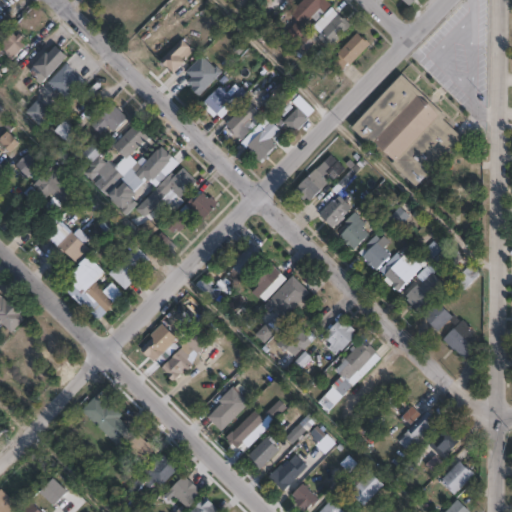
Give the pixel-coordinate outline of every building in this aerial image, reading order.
[(301,0),(326,0),(331,4),(315,21),(311,17),(303,25),(300,22),(299,23),(295,19),(296,18),(290,13),(301,0)] [(337,13),(320,30),(314,24),(331,7),(337,13)] [(338,13),(343,18),(344,17),(351,25),(331,46),(325,40),(323,42),(317,36),(338,13)] [(306,32),(286,52),(276,42),(296,22),(306,32)] [(0,43),(11,32),(15,36),(18,33),(24,38),(21,41),(31,52),(17,66),(3,53),(0,55),(0,43)] [(357,32),(362,37),(363,36),(371,43),(351,65),(349,63),(341,71),(331,62),(339,54),(338,52),(357,32)] [(315,42),(303,55),(293,46),(306,33),(315,42)] [(182,38),(190,47),(191,46),(195,50),(184,60),(185,62),(173,74),(160,60),(182,38)] [(54,45),(66,56),(39,84),(35,80),(37,78),(28,70),(33,66),(32,65),(45,52),(46,53),(54,45)] [(202,57),(215,70),(217,68),(222,73),(200,97),(197,94),(194,97),(191,94),(189,95),(187,93),(189,91),(185,87),(186,86),(182,82),(183,81),(182,79),(186,75),(202,57)] [(71,72),(77,77),(79,75),(85,81),(66,101),(64,99),(55,109),(38,93),(66,63),(73,69),(71,72)] [(462,137),(417,186),(391,161),(393,159),(374,141),(371,145),(352,127),(401,74),(446,116),(443,119),(462,137)] [(219,86),(232,98),(233,97),(238,102),(222,119),(216,114),(213,117),(201,105),(219,86)] [(314,110),(308,117),(292,101),(299,94),(314,110)] [(52,114),(41,126),(26,112),(37,100),(52,114)] [(261,114),(238,137),(226,124),(249,102),(261,114)] [(128,118),(114,132),(108,126),(101,133),(91,124),(112,103),(128,118)] [(301,127),(295,132),(284,121),(298,107),(307,117),(299,125),(301,127)] [(65,120),(78,134),(68,143),(67,142),(61,147),(47,132),(52,127),(55,129),(65,120)] [(150,137),(146,142),(144,140),(130,155),(137,162),(124,176),(106,195),(95,184),(103,177),(99,174),(110,163),(114,168),(125,158),(113,146),(136,123),(150,137)] [(273,136),(271,138),(277,143),(267,154),(269,156),(264,161),(262,159),(259,162),(249,151),(251,149),(247,145),(249,143),(245,138),(252,131),(257,135),(265,128),(273,136)] [(19,143),(10,152),(3,145),(1,148),(0,147),(0,137),(6,131),(12,135),(11,136),(19,143)] [(161,146),(172,156),(169,160),(170,162),(154,180),(152,179),(149,182),(144,178),(142,181),(135,174),(136,173),(131,169),(138,162),(141,166),(157,148),(158,150),(161,146)] [(26,154),(30,159),(34,155),(40,161),(36,164),(41,169),(34,176),(31,174),(26,179),(19,172),(20,170),(15,165),(26,154)] [(99,173),(92,180),(85,173),(91,166),(90,165),(100,157),(106,164),(98,172),(99,173)] [(355,165),(348,172),(346,169),(331,183),(329,182),(309,201),(306,198),(305,199),(295,189),(316,169),(325,161),(330,167),(338,160),(343,166),(350,159),(355,165)] [(469,160),(469,163),(483,163),(483,169),(471,169),(471,167),(469,167),(469,169),(468,169),(468,177),(471,177),(471,181),(467,181),(467,191),(451,190),(451,186),(441,186),(441,172),(442,172),(442,166),(447,166),(447,172),(449,172),(449,167),(455,167),(455,160),(469,160)] [(183,168),(197,182),(180,198),(171,189),(144,216),(136,207),(158,186),(172,172),(175,175),(183,168)] [(44,173),(63,192),(66,189),(73,196),(63,205),(51,192),(45,198),(36,189),(42,184),(37,180),(44,173)] [(138,205),(126,216),(120,210),(121,208),(109,196),(124,183),(130,190),(127,193),(138,205)] [(203,192),(211,200),(212,199),(216,203),(215,204),(217,206),(203,221),(186,205),(194,197),(196,199),(203,192)] [(333,199),(338,203),(339,202),(343,205),(342,207),(347,212),(333,228),(319,215),(333,199)] [(184,227),(180,232),(177,229),(173,233),(165,225),(180,210),(188,218),(182,225),(184,227)] [(369,234),(353,250),(349,245),(348,246),(343,242),(344,240),(339,235),(348,227),(343,223),(355,212),(360,217),(359,218),(365,224),(362,227),(369,234)] [(79,229),(85,235),(88,233),(91,236),(83,244),(90,252),(78,264),(65,251),(63,253),(57,247),(71,233),(73,235),(79,229)] [(176,247),(169,253),(155,239),(162,232),(176,247)] [(376,235),(381,239),(384,235),(391,242),(384,249),(391,256),(376,270),(371,265),(370,267),(366,263),(368,261),(359,253),(376,235)] [(433,241),(443,250),(449,243),(464,256),(452,269),(446,263),(436,274),(427,266),(429,264),(420,255),(433,241)] [(263,253),(245,273),(243,271),(240,274),(232,267),(236,262),(235,261),(251,243),(263,253)] [(139,277),(126,290),(109,273),(137,246),(151,260),(136,275),(139,277)] [(397,253),(402,258),(406,254),(418,265),(419,264),(423,267),(417,273),(416,272),(398,292),(391,285),(393,283),(380,270),(397,253)] [(87,256),(105,273),(97,282),(104,290),(112,283),(122,293),(115,301),(117,302),(106,312),(96,302),(95,302),(83,290),(82,290),(95,303),(96,302),(106,313),(96,323),(61,286),(63,284),(62,283),(68,277),(80,264),(87,256)] [(283,272),(272,262),(253,281),(265,292),(283,272)] [(481,274),(464,290),(455,281),(471,264),(481,274)] [(446,286),(419,314),(406,300),(408,298),(406,296),(417,285),(419,287),(433,273),(446,286)] [(309,292),(285,317),(268,301),(292,276),(309,292)] [(0,295),(6,301),(8,298),(22,311),(19,314),(25,319),(11,333),(1,323),(0,324),(0,295)] [(438,302),(452,316),(456,312),(463,319),(456,326),(453,323),(444,332),(442,329),(439,331),(424,316),(438,302)] [(340,319),(346,325),(348,323),(355,330),(353,333),(356,336),(339,354),(330,346),(331,344),(323,336),(340,319)] [(478,347),(464,361),(443,340),(463,320),(475,332),(472,335),(476,339),(473,343),(478,347)] [(297,322),(308,334),(311,331),(317,336),(295,358),(286,349),(294,341),(286,333),(297,322)] [(208,341),(196,353),(186,343),(198,330),(208,341)] [(175,342),(155,361),(154,360),(153,362),(148,357),(141,349),(153,337),(159,343),(167,334),(175,342)] [(362,342),(367,347),(369,345),(377,352),(376,353),(380,358),(353,386),(348,382),(343,388),(337,383),(343,377),(336,370),(342,363),(340,361),(344,357),(345,359),(362,342)] [(193,365),(185,373),(183,371),(172,383),(165,376),(167,374),(161,368),(185,344),(193,353),(187,358),(193,365)] [(239,383),(245,389),(241,393),(251,402),(221,431),(208,418),(222,403),(220,401),(234,387),(235,388),(239,383)] [(342,397),(328,412),(318,403),(333,387),(342,397)] [(96,396),(105,404),(107,401),(122,415),(119,419),(134,432),(120,447),(82,411),(96,396)] [(437,428),(417,448),(413,445),(408,451),(399,442),(405,436),(404,435),(427,411),(434,419),(431,422),(437,428)] [(386,426),(372,439),(361,428),(368,421),(368,420),(375,414),(386,426)] [(264,421),(235,448),(226,438),(232,432),(233,432),(249,416),(254,421),(259,416),(264,421)] [(307,430),(292,445),(285,438),(300,423),(307,430)] [(450,429),(462,439),(433,472),(426,466),(431,460),(423,454),(445,430),(447,432),(450,429)] [(137,435),(146,444),(148,442),(152,446),(151,448),(154,450),(142,463),(126,447),(137,435)] [(337,445),(325,456),(316,446),(327,435),(337,445)] [(279,451),(261,469),(248,456),(266,438),(279,451)] [(164,455),(174,464),(175,463),(180,467),(160,487),(156,482),(150,488),(142,480),(147,474),(146,473),(152,468),(150,467),(158,459),(159,460),(164,455)] [(307,467),(312,472),(301,482),(297,478),(282,492),(268,478),(281,465),(284,467),(295,455),(307,467)] [(460,461),(469,470),(469,469),(475,475),(455,496),(441,483),(443,481),(442,480),(460,461)] [(384,485),(372,498),(358,484),(370,472),(384,485)] [(184,476),(189,481),(190,481),(196,487),(196,488),(202,494),(187,509),(169,491),(184,476)] [(39,491),(54,505),(68,491),(54,477),(39,491)] [(303,484),(305,486),(306,485),(309,488),(308,489),(319,501),(313,507),(311,505),(305,511),(294,501),(296,500),(292,495),(303,484)] [(0,511),(0,490),(9,498),(10,498),(14,501),(13,502),(19,508),(15,511),(0,511)] [(336,497),(344,505),(340,509),(343,511),(321,511),(332,500),(332,501),(336,497)] [(218,510),(216,511),(192,511),(205,498),(218,510)] [(42,511),(31,500),(19,511),(42,511)] [(446,511),(458,500),(470,511),(446,511)]
